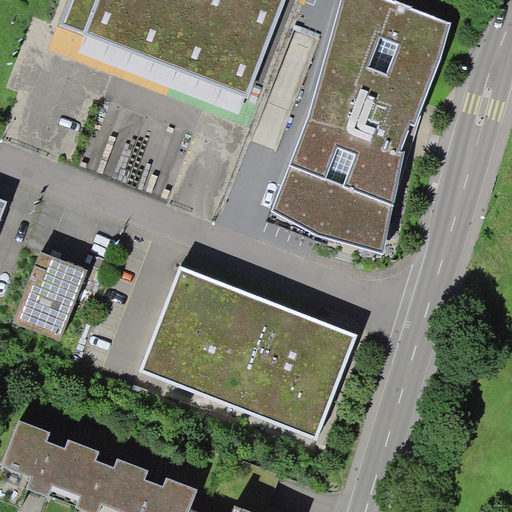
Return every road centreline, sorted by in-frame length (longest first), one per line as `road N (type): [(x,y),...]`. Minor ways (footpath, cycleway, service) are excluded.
road 1 (unclassified): [(0,159),(421,325)]
road 2 (secondary): [(421,325),(511,14)]
road 3 (secondary): [(365,511),(421,325)]
